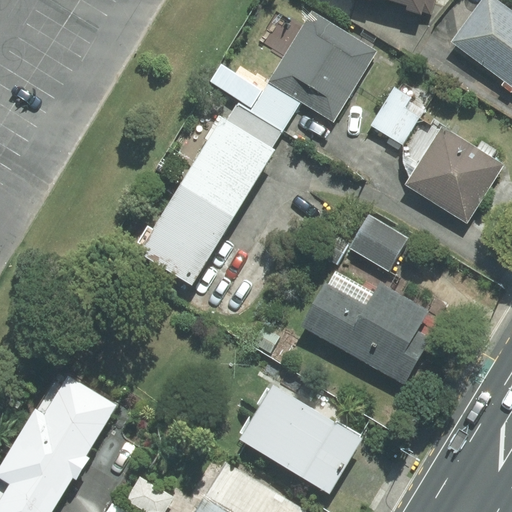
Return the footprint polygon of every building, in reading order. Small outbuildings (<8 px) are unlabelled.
[(423,0),(351,0),(418,20),(423,0)] [(511,90),(511,14),(491,0),(481,0),(449,46),(511,90)] [(271,87),(301,105),(339,127),(381,57),(313,16),(271,87)] [(398,149),(433,96),(414,84),(405,97),(392,89),(366,129),(398,149)] [(264,104),(260,101),(254,111),(238,101),(141,265),(192,295),(295,122),(264,104)] [(506,169),(440,131),(408,187),(474,225),(506,169)] [(406,240),(365,216),(345,249),(386,274),(406,240)] [(424,316),(376,287),(362,311),(324,289),(301,327),(404,389),(429,346),(412,336),(424,316)] [(279,339),(261,328),(250,346),(269,357),(279,339)] [(59,511),(117,413),(57,378),(0,476),(0,511),(59,511)] [(359,441),(265,388),(233,446),(327,499),(359,441)] [(221,461),(191,511),(305,511),(306,511),(221,461)] [(169,511),(176,499),(138,481),(125,506),(137,511),(169,511)]
